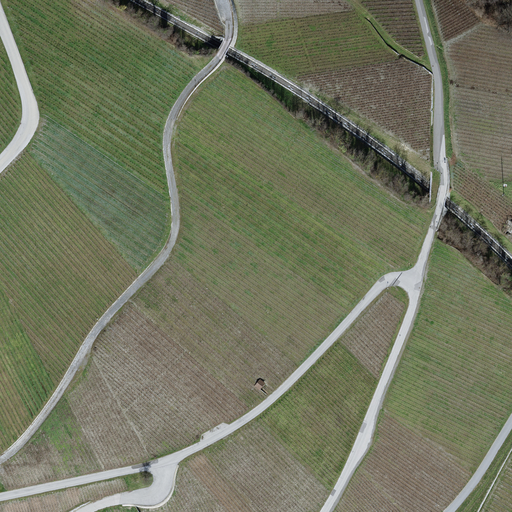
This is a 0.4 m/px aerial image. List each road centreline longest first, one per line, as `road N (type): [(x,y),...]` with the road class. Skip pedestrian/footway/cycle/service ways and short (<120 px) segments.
road 1 (unclassified): [(222,0),(227,42),(164,134),(171,238),(86,341),(34,427),(0,459)]
road 2 (unclassified): [(419,284),(390,281),(374,290),(272,399),(162,464)]
road 3 (unclassified): [(419,284),(444,182),(435,65),(414,0)]
road 4 (unclassified): [(325,511),(344,483),(419,284)]
road 5 (unclassified): [(162,464),(0,496)]
road 6 (unclassified): [(0,24),(26,119),(19,143),(0,163)]
